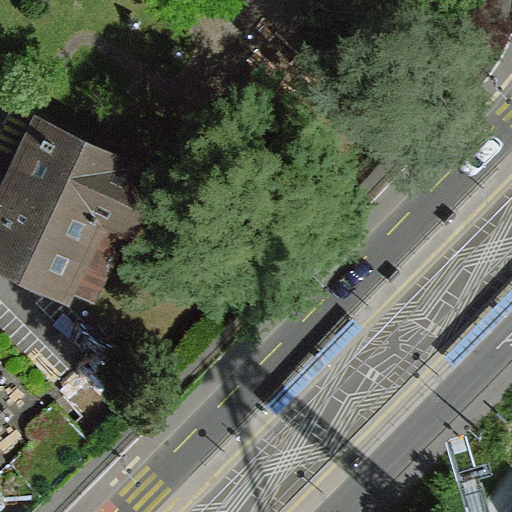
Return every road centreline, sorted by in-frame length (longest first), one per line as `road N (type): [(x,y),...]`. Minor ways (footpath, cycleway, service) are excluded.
road 1 (secondary): [(511,125),(121,511)]
road 2 (secondary): [(341,511),(511,338)]
